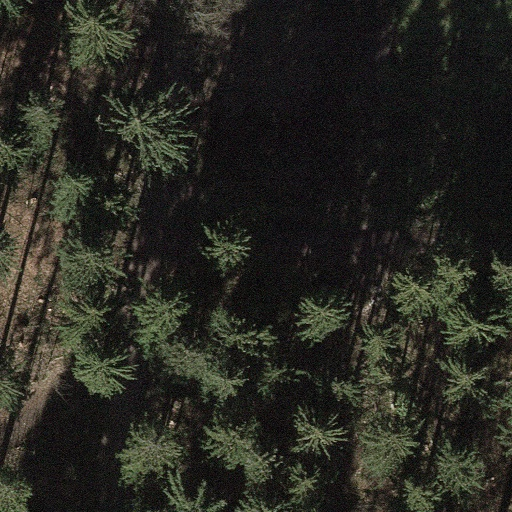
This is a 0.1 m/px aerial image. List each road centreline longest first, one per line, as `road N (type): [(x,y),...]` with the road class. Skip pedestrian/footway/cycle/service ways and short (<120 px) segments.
road 1 (track): [(168,237),(137,363),(117,511)]
road 2 (track): [(190,0),(168,237)]
